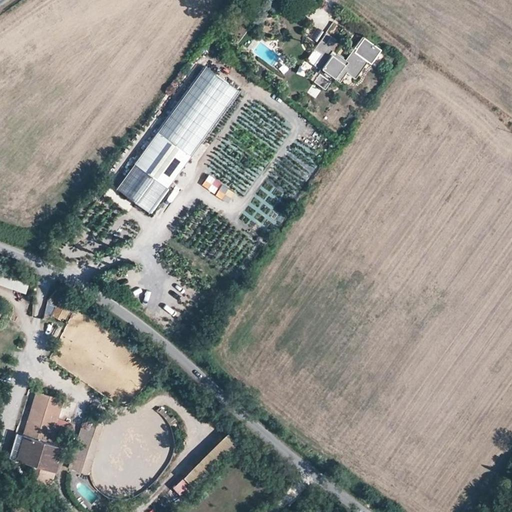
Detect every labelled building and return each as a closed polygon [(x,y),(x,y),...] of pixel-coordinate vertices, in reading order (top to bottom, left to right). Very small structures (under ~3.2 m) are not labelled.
[(327,43),(332,36),(327,32),(322,40),(327,43)] [(346,60),(336,52),(334,51),(341,42),(332,36),(327,43),(322,40),(315,48),(322,53),(315,64),(321,69),(319,72),(333,82),(336,78),(341,82),(348,72),(356,78),(369,61),(358,54),(355,58),(352,57),(349,62),(346,60)] [(356,52),(365,38),(363,37),(346,60),(349,62),(352,57),(355,58),(358,54),(356,52)] [(336,52),(345,40),(343,38),(341,42),(334,51),(336,52)] [(382,50),(365,38),(356,52),(358,54),(369,61),(372,64),(382,50)] [(322,53),(315,48),(308,59),(315,64),(322,53)] [(241,91),(208,67),(119,190),(152,214),(177,180),(241,91)] [(333,82),(319,72),(310,84),(324,94),(333,82)] [(215,194),(222,184),(209,175),(202,185),(215,194)] [(221,186),(218,192),(232,198),(235,192),(221,186)] [(173,203),(178,193),(173,190),(167,200),(173,203)] [(20,278),(3,271),(0,278),(0,279),(16,286),(20,278)] [(62,295),(56,291),(48,300),(54,305),(62,295)] [(75,310),(62,299),(51,315),(61,322),(68,311),(72,314),(75,310)] [(37,391),(24,434),(50,443),(57,419),(62,400),(37,391)] [(176,421),(163,404),(156,409),(158,411),(161,413),(163,415),(166,419),(168,422),(170,426),(176,421)] [(89,465),(104,415),(91,411),(87,425),(86,428),(80,426),(69,459),(89,465)] [(57,419),(50,443),(60,446),(68,422),(57,419)] [(224,430),(171,484),(181,493),(233,439),(224,430)] [(16,459),(24,434),(16,432),(8,456),(16,459)] [(50,443),(24,434),(16,459),(32,463),(30,470),(33,471),(33,474),(36,475),(34,479),(44,482),(45,478),(51,480),(60,446),(50,443)] [(183,499),(170,487),(164,494),(177,506),(183,499)]
